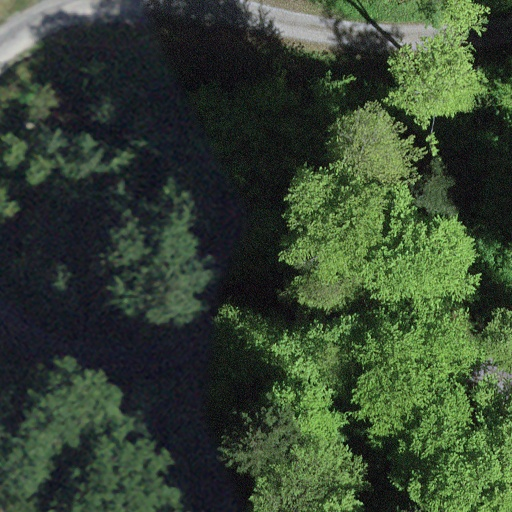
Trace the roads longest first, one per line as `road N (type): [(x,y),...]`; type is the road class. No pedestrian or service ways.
road 1 (track): [(0,308),(74,359),(296,327),(363,328),(433,348),(511,392)]
road 2 (track): [(511,18),(398,37),(206,0)]
